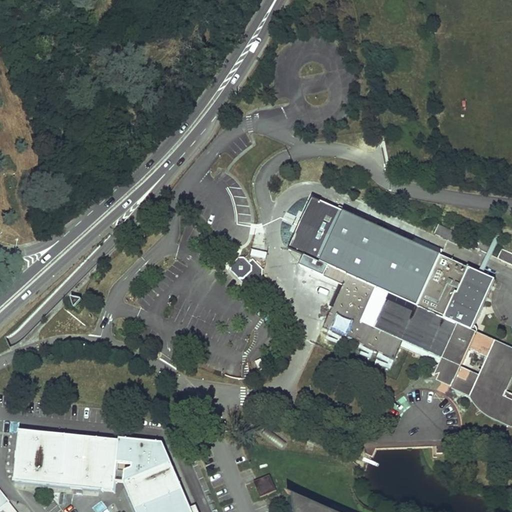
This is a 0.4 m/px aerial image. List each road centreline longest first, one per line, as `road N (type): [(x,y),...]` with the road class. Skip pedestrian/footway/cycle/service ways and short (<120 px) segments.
road 1 (primary): [(0,321),(210,116),(268,10)]
road 2 (primary): [(268,10),(165,148),(0,298)]
